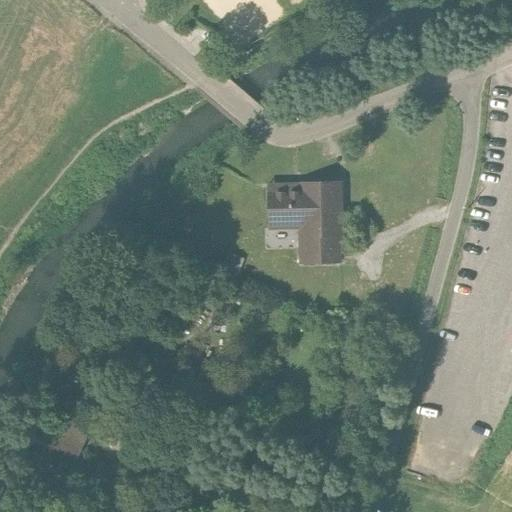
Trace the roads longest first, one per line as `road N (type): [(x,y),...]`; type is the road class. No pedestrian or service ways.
road 1 (unclassified): [(464,74),(466,162),(371,511)]
road 2 (residential): [(109,0),(273,133),(289,135),(464,74)]
